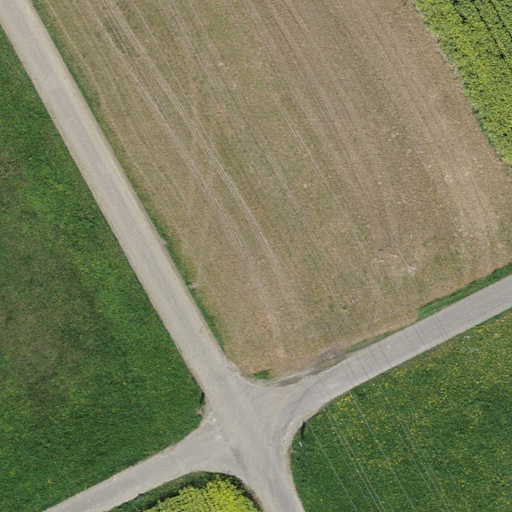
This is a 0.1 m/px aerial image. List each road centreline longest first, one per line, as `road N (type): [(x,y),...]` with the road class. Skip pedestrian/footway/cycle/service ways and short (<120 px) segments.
road 1 (unclassified): [(289,511),(1,0)]
road 2 (track): [(77,511),(511,287)]
